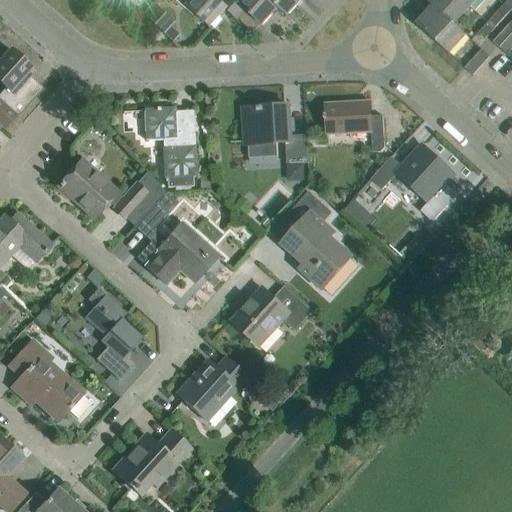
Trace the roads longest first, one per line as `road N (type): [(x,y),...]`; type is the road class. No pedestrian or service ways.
road 1 (residential): [(384,58),(96,68)]
road 2 (residential): [(0,410),(53,458),(83,456),(189,338)]
road 3 (residential): [(189,338),(2,170)]
road 4 (residential): [(384,58),(511,171)]
road 5 (residential): [(96,68),(2,170)]
